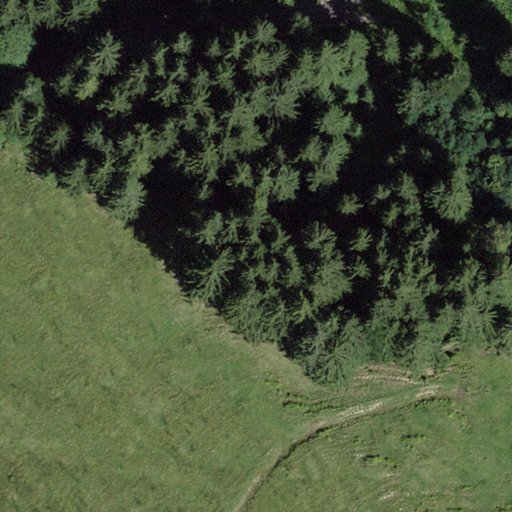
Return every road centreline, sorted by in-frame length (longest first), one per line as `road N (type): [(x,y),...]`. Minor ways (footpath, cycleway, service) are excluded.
road 1 (track): [(233,511),(290,432),(390,393),(458,386),(502,409)]
road 2 (track): [(229,0),(128,16),(0,100)]
